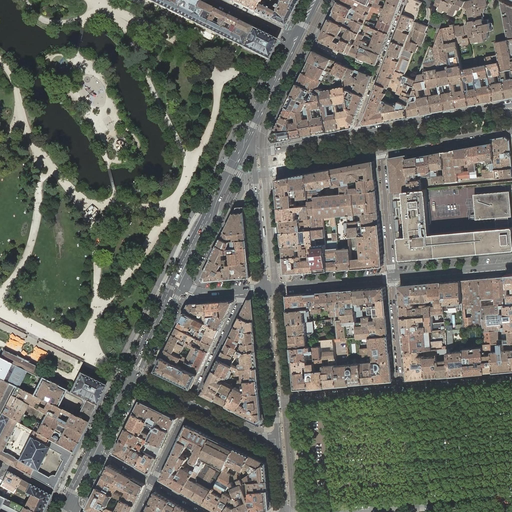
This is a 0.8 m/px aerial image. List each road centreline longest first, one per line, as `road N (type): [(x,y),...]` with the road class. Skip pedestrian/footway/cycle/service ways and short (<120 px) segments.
road 1 (tertiary): [(511,497),(341,511)]
road 2 (residential): [(511,105),(357,134)]
road 3 (residential): [(405,0),(357,134)]
road 4 (secondary): [(129,372),(66,499)]
road 5 (residential): [(380,152),(511,127)]
road 6 (secondary): [(186,256),(129,372)]
road 7 (residential): [(255,175),(380,152)]
road 8 (tertiary): [(265,287),(391,276)]
road 9 (residential): [(401,390),(275,401)]
road 10 (residential): [(242,289),(191,403)]
road 11 (residential): [(391,276),(380,152)]
road 12 (secondary): [(296,40),(241,148)]
road 13 (tertiary): [(391,276),(511,266)]
